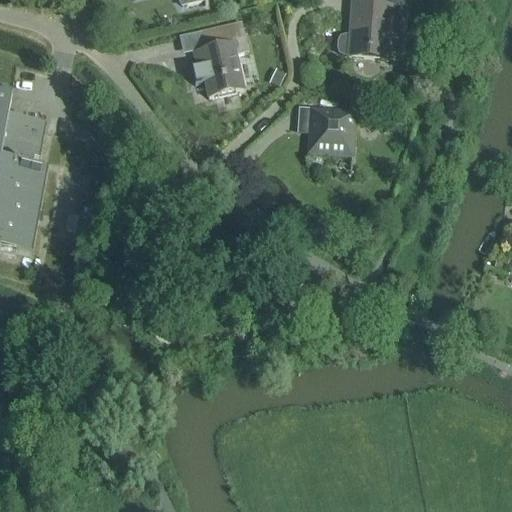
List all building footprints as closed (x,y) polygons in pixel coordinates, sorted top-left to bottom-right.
[(205,8),(206,7),(205,4),(204,0),(177,0),(182,9),(204,4),(205,8)] [(375,0),(375,9),(351,7),(349,38),(345,37),(339,39),(337,44),(336,51),(338,57),(344,59),(388,62),(389,55),(402,56),(405,11),(405,0),(375,0)] [(241,25),(202,34),(206,52),(206,53),(194,56),(197,72),(191,73),(195,88),(205,86),(208,102),(243,94),(235,58),(248,55),(241,25)] [(276,72),(269,86),(279,91),(286,77),(276,72)] [(40,161),(46,126),(8,118),(12,98),(0,95),(0,252),(32,258),(48,171),(32,168),(33,159),(40,161)] [(296,137),(309,138),(308,157),(352,160),(354,116),(298,112),(296,137)] [(93,119),(82,128),(106,159),(118,149),(93,119)] [(497,263),(495,270),(504,272),(506,265),(497,263)] [(84,279),(81,289),(101,295),(104,285),(84,279)] [(79,296),(76,306),(96,312),(99,302),(79,296)]
